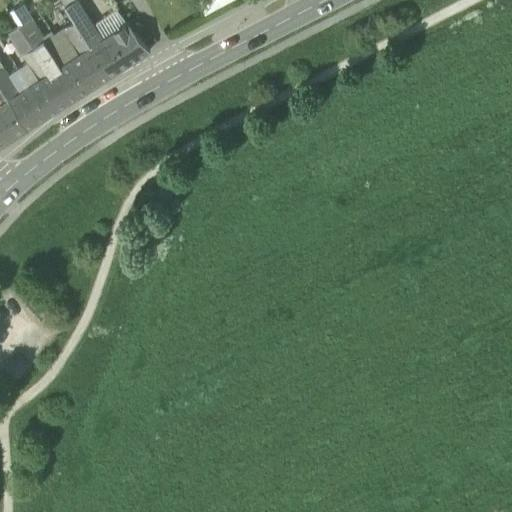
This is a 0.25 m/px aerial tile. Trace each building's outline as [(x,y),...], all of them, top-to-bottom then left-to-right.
[(90,46),(102,38),(93,25),(85,12),(85,13),(76,0),(71,0),(64,5),(74,21),(90,46)] [(118,9),(93,25),(102,38),(111,32),(128,22),(118,9)] [(18,26),(33,48),(43,41),(28,19),(18,26)] [(80,52),(90,46),(74,21),(63,28),(80,52)] [(128,22),(111,32),(130,62),(149,49),(128,22)] [(23,54),(39,79),(49,72),(33,48),(18,26),(9,31),(17,43),(18,47),(23,54)] [(102,38),(90,46),(109,75),(130,62),(111,32),(102,38)] [(33,48),(49,72),(59,66),(43,41),(33,48)] [(80,52),(70,59),(89,88),(109,75),(90,46),(80,52)] [(70,59),(59,66),(49,72),(68,101),(89,88),(70,59)] [(0,85),(4,91),(9,98),(18,92),(2,67),(0,68),(0,85)] [(39,79),(29,85),(47,115),(68,101),(49,72),(39,79)] [(18,92),(9,98),(27,128),(47,115),(29,85),(18,92)] [(0,145),(27,128),(9,98),(0,103),(0,145)]
